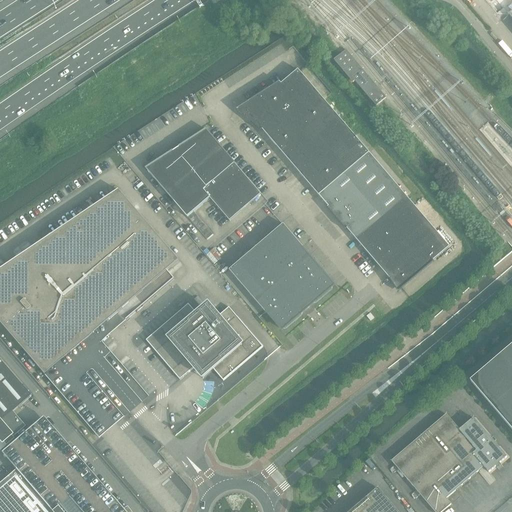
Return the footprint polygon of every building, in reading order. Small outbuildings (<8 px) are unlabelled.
[(511,0),(495,0),(497,3),(508,15),(509,16),(511,13),(511,0)] [(342,54),(334,61),(353,83),(355,82),(376,107),(386,98),(346,51),(342,54)] [(248,103),(236,111),(261,132),(262,131),(319,197),(356,241),(377,265),(389,279),(388,279),(398,293),(434,263),(433,262),(449,248),(428,222),(407,198),(400,190),(369,154),(298,71),(281,85),(279,82),(278,83),(279,83),(248,103)] [(206,131),(146,170),(187,218),(210,199),(227,219),(229,222),(261,195),(208,133),(206,131)] [(53,235),(0,271),(0,323),(45,376),(118,313),(119,312),(125,320),(124,320),(125,321),(126,320),(126,321),(136,312),(135,310),(141,305),(143,307),(174,280),(167,271),(179,261),(119,191),(53,235)] [(244,259),(229,271),(265,313),(266,313),(279,328),(285,328),(301,315),(301,308),(303,309),(305,310),(307,309),(308,308),(309,307),(310,305),(309,303),(309,302),(316,302),(331,289),(332,283),(328,279),(318,268),(319,268),(309,256),(303,249),(283,225),(244,259)] [(188,305),(146,341),(180,381),(194,369),(204,360),(214,370),(223,381),(263,347),(229,308),(218,317),(209,324),(210,325),(207,328),(202,322),(203,322),(198,316),(188,305)] [(511,345),(470,381),(511,430),(511,345)] [(0,451),(2,451),(14,439),(14,438),(26,427),(13,412),(31,396),(0,359),(0,451)] [(446,415),(391,462),(434,511),(442,511),(451,505),(448,501),(446,499),(484,467),(485,469),(489,473),(507,458),(501,451),(474,419),(459,431),(453,424),(446,415)] [(17,470),(0,485),(0,511),(62,511),(59,508),(54,511),(53,511),(46,504),(64,488),(81,474),(80,473),(75,476),(56,453),(25,479),(17,470)] [(397,511),(378,489),(350,511),(397,511)]
